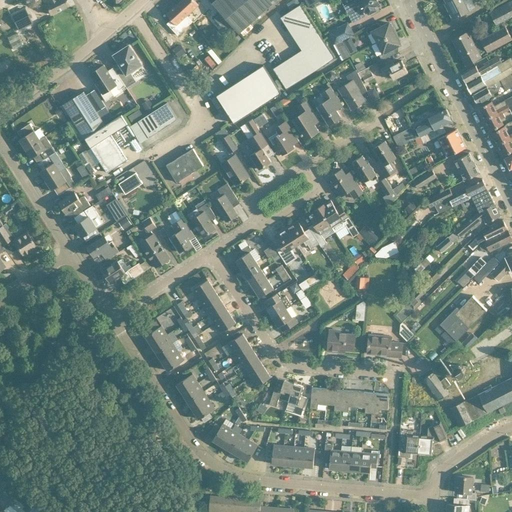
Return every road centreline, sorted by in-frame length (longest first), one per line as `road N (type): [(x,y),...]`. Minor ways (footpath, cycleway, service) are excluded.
road 1 (residential): [(434,495),(261,481),(219,468),(189,441),(112,316)]
road 2 (residential): [(394,379),(278,364),(206,254)]
road 3 (residential): [(511,209),(407,0)]
road 4 (residential): [(0,115),(131,10)]
road 5 (residential): [(205,120),(131,10)]
road 6 (residential): [(69,252),(0,148)]
